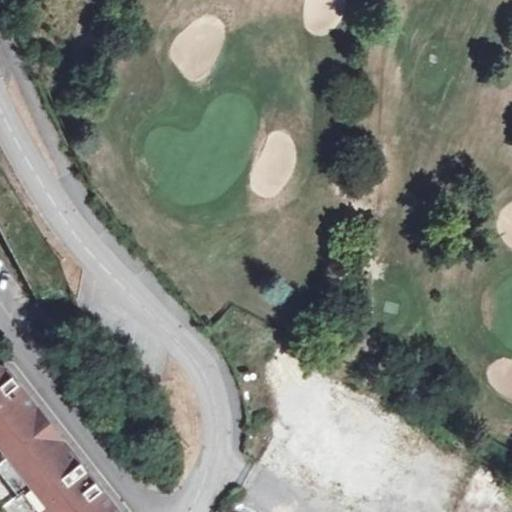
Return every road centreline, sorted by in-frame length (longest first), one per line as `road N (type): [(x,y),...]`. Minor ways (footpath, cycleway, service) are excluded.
road 1 (residential): [(0,117),(53,210),(179,346),(210,393),(213,453),(192,511)]
road 2 (residential): [(153,511),(0,328)]
